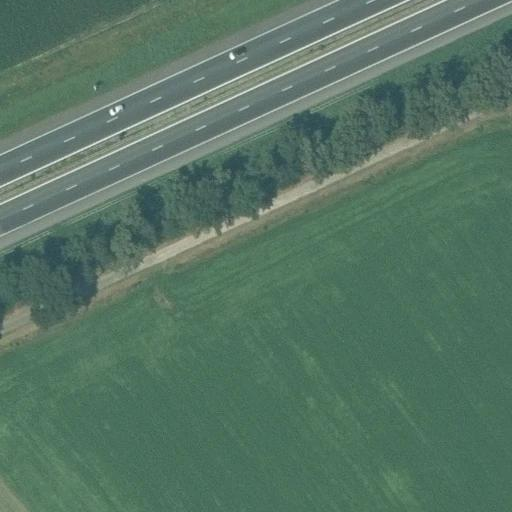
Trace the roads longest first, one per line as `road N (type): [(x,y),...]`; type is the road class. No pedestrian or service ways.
road 1 (unclassified): [(0,328),(511,98)]
road 2 (motorway): [(0,221),(482,0)]
road 3 (motorway): [(370,0),(0,169)]
road 4 (track): [(0,123),(262,0)]
